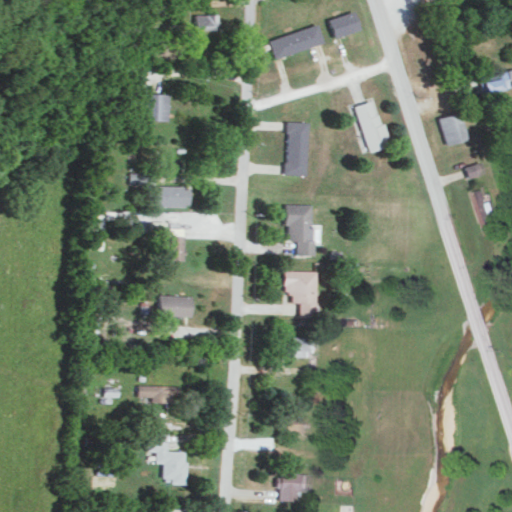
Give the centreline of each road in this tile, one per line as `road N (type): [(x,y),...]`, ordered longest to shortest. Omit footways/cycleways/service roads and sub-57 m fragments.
road 1 (residential): [(251,0),(221,511)]
road 2 (tertiary): [(372,0),(511,430)]
